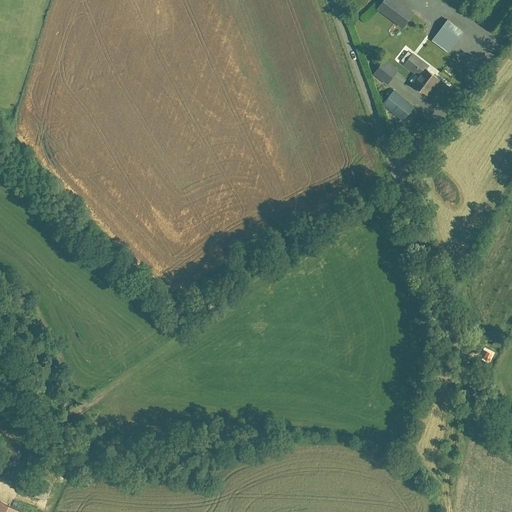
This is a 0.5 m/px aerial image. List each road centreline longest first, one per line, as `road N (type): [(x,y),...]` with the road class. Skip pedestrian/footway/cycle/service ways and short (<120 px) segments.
road 1 (residential): [(511,458),(488,435),(393,179)]
road 2 (residential): [(393,179),(331,0)]
road 3 (residential): [(393,179),(511,39)]
